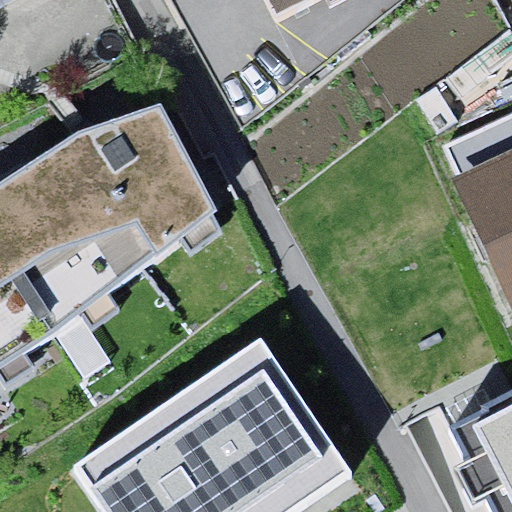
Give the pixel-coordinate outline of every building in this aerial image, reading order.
[(254,0),(273,38),(350,0),(254,0)] [(0,385),(54,352),(217,235),(159,131),(84,154),(0,206),(0,385)] [(511,174),(456,200),(511,321),(511,174)] [(260,344),(72,471),(100,511),(300,511),(321,498),(314,488),(343,468),(260,344)] [(450,492),(511,459),(511,391),(425,434),(450,492)] [(511,511),(511,459),(450,492),(462,511),(511,511)]
